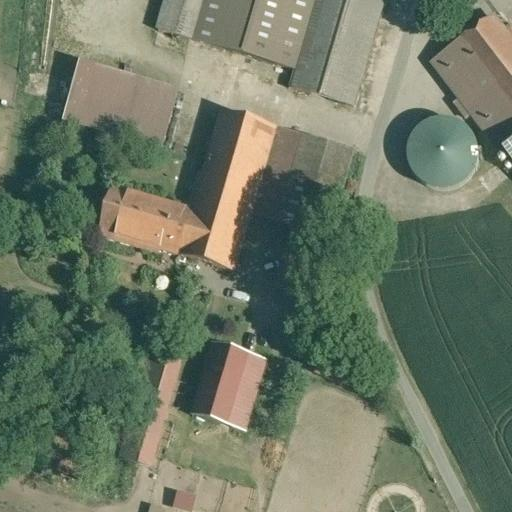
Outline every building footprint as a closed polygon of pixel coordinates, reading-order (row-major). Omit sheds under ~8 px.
[(207,0),(167,0),(159,31),(196,42),(207,0)] [(228,0),(215,48),(277,66),(296,0),(228,0)] [(385,0),(315,0),(290,89),(354,108),(385,0)] [(511,41),(494,18),(456,47),(511,120),(511,41)] [(207,108),(178,100),(167,154),(190,159),(197,127),(203,129),(207,108)] [(222,113),(204,176),(200,175),(189,210),(193,211),(180,257),(235,273),(277,129),(222,113)] [(478,169),(480,156),(477,143),(469,132),(458,125),(445,122),(432,125),(421,133),(413,144),(411,158),(414,171),(422,182),(433,189),(446,191),(460,188),(471,180),(478,169)] [(355,152),(306,138),(280,225),(316,236),(316,237),(328,240),(355,152)] [(189,210),(114,188),(99,238),(160,255),(161,252),(180,257),(193,211),(189,210)] [(328,240),(316,237),(300,293),(321,299),(336,243),(328,240)] [(264,360),(214,345),(193,417),(243,432),(264,360)] [(153,353),(122,460),(152,469),(183,362),(153,353)] [(354,372),(325,358),(318,372),(347,386),(354,372)] [(475,471),(463,475),(466,487),(478,483),(475,471)] [(180,492),(174,509),(182,511),(194,511),(199,499),(180,492)]
